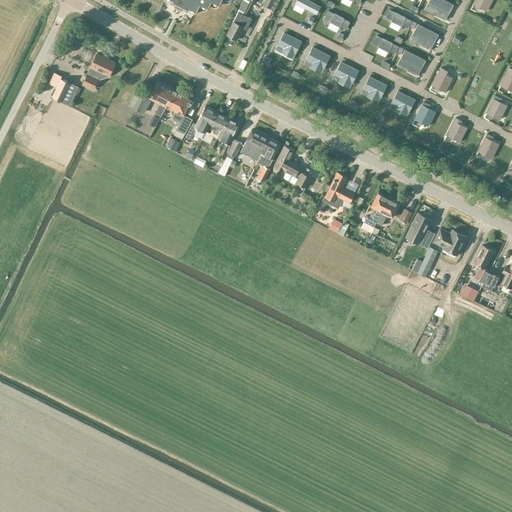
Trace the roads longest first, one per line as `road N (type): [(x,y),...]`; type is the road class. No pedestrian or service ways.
road 1 (tertiary): [(511,229),(70,0)]
road 2 (unclassified): [(0,142),(69,0)]
